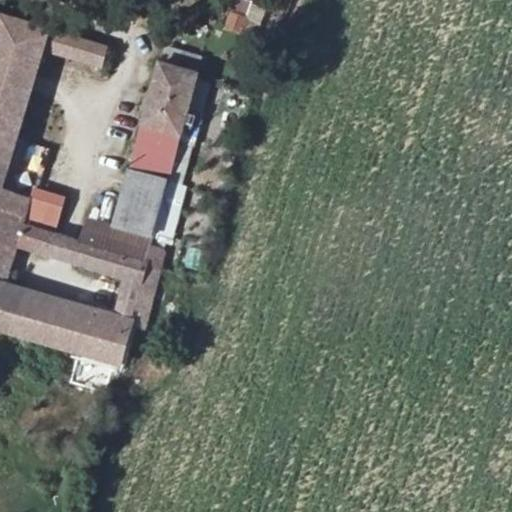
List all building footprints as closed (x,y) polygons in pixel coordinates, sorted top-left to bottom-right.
[(100,57),(104,37),(15,11),(0,62),(0,227),(56,242),(63,219),(67,204),(7,188),(48,44),(100,57)] [(104,37),(100,57),(139,68),(145,50),(104,37)] [(142,163),(176,173),(204,67),(171,59),(142,163)] [(91,226),(168,246),(175,220),(96,201),(91,226)] [(168,246),(91,226),(82,254),(136,268),(124,312),(11,283),(16,263),(0,258),(0,320),(12,323),(124,353),(130,331),(146,334),(170,246),(168,246)]
